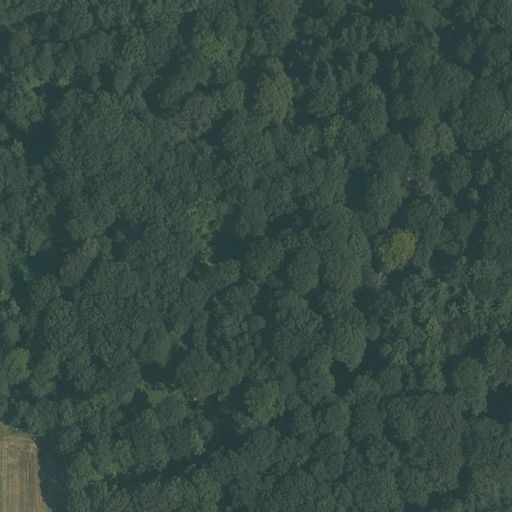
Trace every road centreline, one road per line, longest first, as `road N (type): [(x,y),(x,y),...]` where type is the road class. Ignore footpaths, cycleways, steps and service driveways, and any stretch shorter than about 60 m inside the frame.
road 1 (track): [(339,511),(268,334),(184,0)]
road 2 (track): [(489,471),(388,469),(327,483)]
